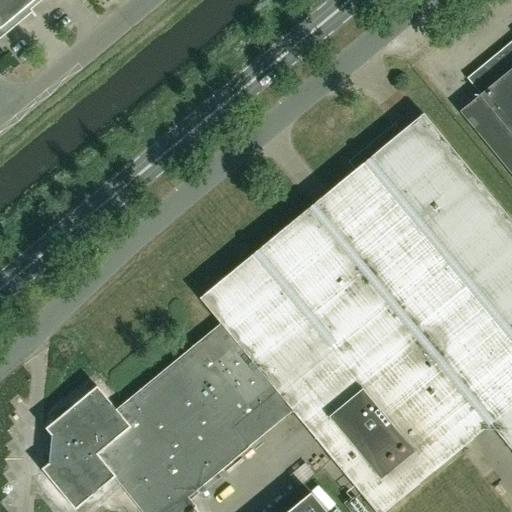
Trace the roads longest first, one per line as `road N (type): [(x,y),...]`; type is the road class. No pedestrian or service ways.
road 1 (unclassified): [(0,369),(433,0)]
road 2 (tertiary): [(0,289),(350,0)]
road 3 (unclassified): [(8,115),(148,0)]
